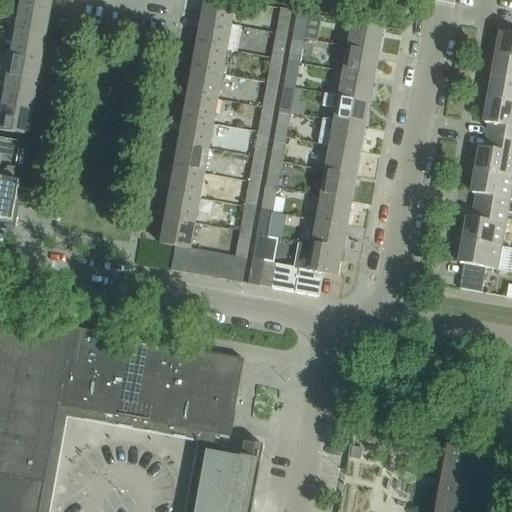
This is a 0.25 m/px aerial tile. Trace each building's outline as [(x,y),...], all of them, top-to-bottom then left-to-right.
[(52,0),(21,0),(20,6),(51,12),(52,0)] [(232,26),(236,2),(236,1),(229,0),(204,0),(201,20),(232,26)] [(46,36),(51,12),(20,6),(16,31),(46,36)] [(281,10),(276,35),(287,37),(292,11),(281,9),(281,10)] [(298,12),(293,38),(304,40),(309,15),(298,12)] [(242,27),(232,26),(201,20),(197,45),(227,50),(237,52),(242,27)] [(379,53),(384,28),(353,23),(349,48),(379,53)] [(42,61),(46,36),(16,31),(11,56),(42,61)] [(511,35),(501,33),(497,56),(494,55),(494,56),(511,58),(511,35)] [(276,35),(272,59),(283,61),(287,37),(276,35)] [(293,38),(288,62),(300,64),(304,40),(293,38)] [(223,75),(227,50),(197,45),(192,70),(223,75)] [(349,48),(344,73),(375,78),(379,53),(349,48)] [(42,61),(11,56),(7,80),(37,86),(42,61)] [(497,57),(493,79),(511,82),(511,58),(494,56),(497,57)] [(278,86),(283,61),(272,59),(267,84),(278,86)] [(288,62),(284,87),(295,89),(300,64),(288,62)] [(192,70),(188,95),(218,100),(223,75),(192,70)] [(344,73),(339,98),(370,103),(375,78),(344,73)] [(37,86),(7,80),(0,79),(0,93),(4,94),(2,105),(33,111),(37,86)] [(511,105),(511,82),(493,79),(489,101),(486,100),(486,101),(511,105)] [(267,84),(263,109),(274,111),(278,86),(267,84)] [(291,114),(295,89),(284,87),(279,112),(291,114)] [(188,95),(183,120),(214,125),(218,100),(188,95)] [(337,112),(335,122),(366,127),(370,103),(339,98),(325,95),(322,110),(337,112)] [(489,125),(487,137),(511,141),(511,105),(486,101),(489,102),(484,124),(489,125)] [(0,117),(0,131),(28,136),(33,111),(2,105),(0,117)] [(269,136),(274,111),(263,109),(258,134),(269,136)] [(286,139),(291,114),(279,112),(275,137),(286,139)] [(209,150),(214,125),(183,120),(179,144),(209,150)] [(318,145),(330,148),(361,153),(366,127),(335,122),(323,120),(318,145)] [(269,136),(258,134),(236,130),(232,155),(254,159),(265,161),(269,136)] [(281,164),(286,139),(275,137),(270,162),(281,164)] [(474,170),(474,171),(511,177),(511,141),(487,137),(485,149),(480,148),(476,171),(474,170)] [(0,220),(12,222),(15,203),(35,207),(46,147),(0,139),(0,220)] [(179,144),(174,169),(205,175),(209,150),(179,144)] [(330,148),(326,172),(356,178),(361,153),(330,148)] [(260,185),(265,161),(254,159),(249,183),(260,185)] [(270,162),(266,186),(277,188),(281,164),(270,162)] [(174,169),(169,194),(200,200),(205,175),(174,169)] [(477,195),(475,207),(508,213),(511,189),(511,177),(474,171),(474,172),(476,172),(472,194),(477,195)] [(326,172),(321,197),(352,203),(356,178),(326,172)] [(256,210),(260,185),(249,183),(245,208),(256,210)] [(272,213),(277,188),(266,186),(261,211),(272,213)] [(169,194),(165,219),(196,224),(200,200),(169,194)] [(321,197),(317,222),(347,227),(352,203),(321,197)] [(502,248),(508,213),(475,207),(473,219),(467,219),(464,241),(461,241),(502,248)] [(251,235),(256,210),(245,208),(240,233),(251,235)] [(268,238),(272,213),(261,211),(257,236),(268,238)] [(191,251),(191,250),(196,224),(165,219),(160,245),(175,248),(187,250),(191,251)] [(317,222),(312,247),(343,252),(347,227),(317,222)] [(240,233),(235,259),(246,261),(251,235),(240,233)] [(252,262),(263,264),(268,238),(257,236),(252,262)] [(464,266),(460,290),(482,294),(486,269),(498,271),(502,248),(461,241),(461,242),(463,242),(459,265),(464,266)] [(338,277),(343,252),(312,247),(299,244),(294,269),(300,270),(295,294),(319,298),(323,274),(338,277)] [(171,271),(183,273),(187,250),(175,248),(171,271)] [(183,273),(195,275),(199,251),(191,250),(191,251),(187,250),(183,273)] [(195,275),(207,278),(211,254),(199,251),(195,275)] [(207,278),(219,280),(223,256),(211,254),(207,278)] [(230,282),(235,259),(235,258),(223,256),(219,280),(230,282)] [(242,284),(246,261),(235,259),(230,282),(242,284)] [(248,285),(260,287),(264,264),(263,264),(252,262),(248,285)] [(264,263),(264,264),(260,287),(272,290),(276,266),(264,263)] [(272,290),(284,292),(289,268),(276,266),(272,290)] [(284,292),(295,294),(300,270),(294,269),(289,268),(284,292)] [(87,407),(95,408),(108,336),(73,330),(0,316),(0,511),(39,511),(59,407),(86,412),(87,407)] [(96,414),(121,418),(135,341),(108,336),(95,408),(97,408),(96,414)] [(145,423),(148,423),(162,346),(135,341),(121,418),(135,421),(136,415),(146,417),(145,423)] [(171,428),(175,428),(189,351),(162,346),(148,423),(162,426),(163,420),(172,422),(171,428)] [(216,356),(189,351),(175,428),(191,431),(192,424),(203,426),(216,356)] [(203,426),(231,432),(244,361),(216,356),(203,426)] [(252,511),(264,447),(244,443),(241,459),(206,453),(195,511),(252,511)] [(486,511),(496,464),(454,456),(456,448),(447,447),(435,511),(486,511)]
